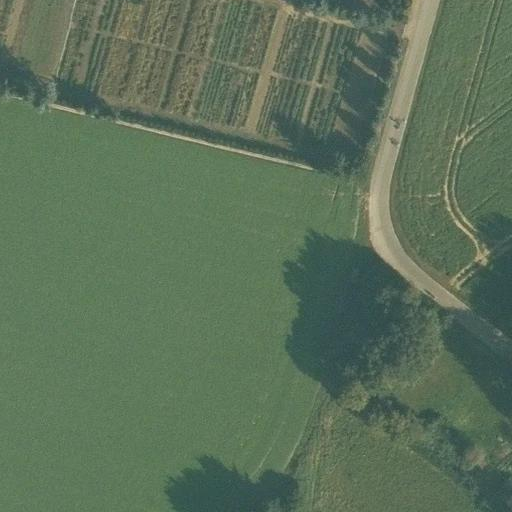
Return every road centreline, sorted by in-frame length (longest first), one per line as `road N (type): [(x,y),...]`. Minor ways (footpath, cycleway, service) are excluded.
road 1 (unclassified): [(511,351),(396,264),(380,238),(374,192),(429,0)]
road 2 (track): [(302,511),(308,460),(365,256),(380,238)]
